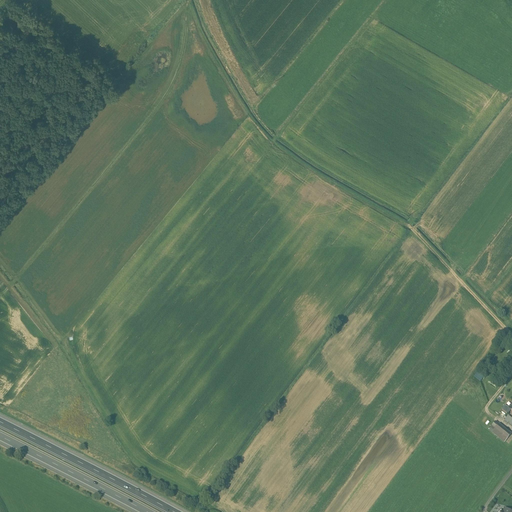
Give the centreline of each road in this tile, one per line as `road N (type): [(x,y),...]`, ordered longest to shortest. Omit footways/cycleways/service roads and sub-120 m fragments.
road 1 (track): [(511,333),(412,223),(507,99)]
road 2 (motorway): [(180,511),(0,418)]
road 3 (motorway): [(0,437),(146,511)]
